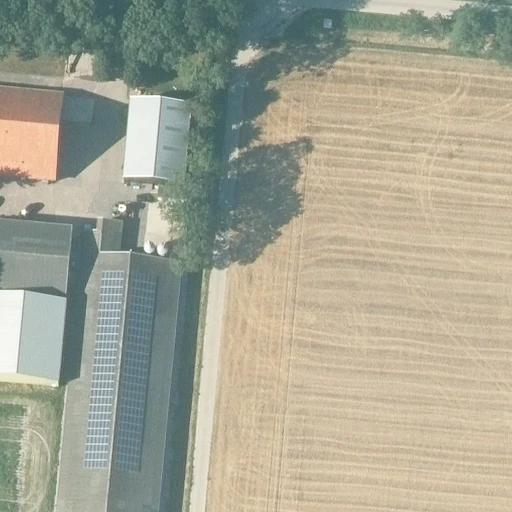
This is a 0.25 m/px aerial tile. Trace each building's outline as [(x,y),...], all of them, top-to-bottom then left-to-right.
[(0,85),(35,87),(36,74),(0,72),(0,85)] [(0,176),(55,182),(64,96),(0,90),(0,176)] [(190,109),(130,104),(123,183),(183,189),(190,109)] [(124,236),(120,236),(121,224),(97,222),(96,233),(86,232),(59,511),(159,511),(183,264),(122,258),(124,236)] [(0,383),(58,389),(72,233),(0,226),(0,383)]
